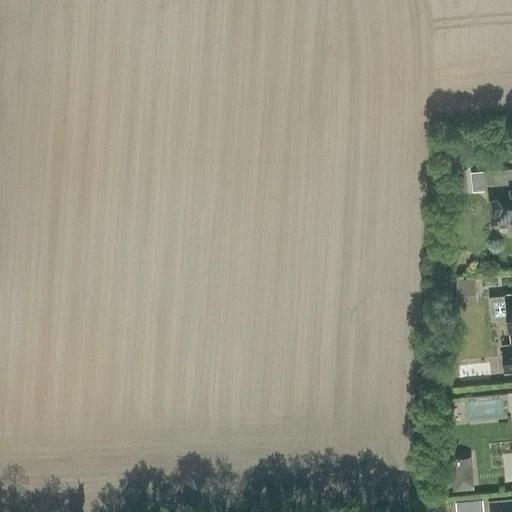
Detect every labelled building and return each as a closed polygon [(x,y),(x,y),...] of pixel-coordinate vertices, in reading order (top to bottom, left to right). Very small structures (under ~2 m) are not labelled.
[(511,168),(484,171),(486,190),(492,190),(495,224),(511,222),(511,168)] [(456,280),(458,301),(478,299),(476,278),(456,280)] [(493,319),(510,318),(511,332),(511,345),(504,347),(507,371),(511,370),(511,295),(491,297),(493,319)] [(474,490),(472,457),(451,458),(454,492),(474,490)] [(511,511),(511,500),(491,503),(492,511),(511,511)] [(484,511),(484,501),(470,503),(471,511),(484,511)]
